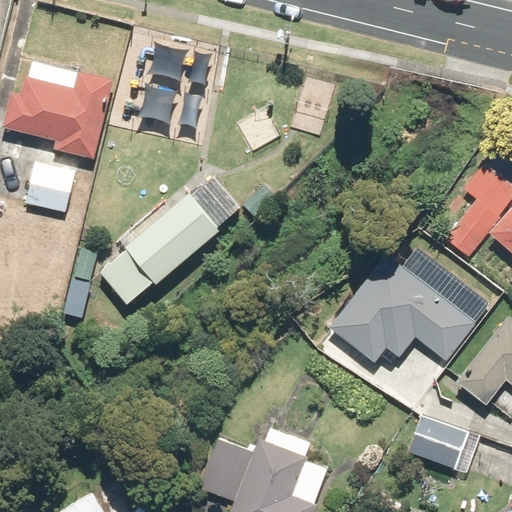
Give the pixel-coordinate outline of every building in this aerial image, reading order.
[(60,145),(104,154),(120,73),(36,56),(29,90),(17,88),(10,127),(61,137),(60,145)] [(336,84),(307,75),(292,127),(321,136),(336,84)] [(511,196),(511,176),(486,157),(469,179),(482,189),(446,236),(469,253),(511,196)] [(81,169),(39,161),(32,198),(74,207),(81,169)] [(173,209),(166,201),(122,237),(129,245),(107,262),(138,301),(231,226),(200,188),(173,209)] [(511,209),(494,231),(511,245),(511,209)] [(100,277),(103,249),(84,246),(80,274),(100,277)] [(408,356),(426,335),(454,359),(483,324),(394,249),(333,323),(381,363),(395,345),(408,356)] [(511,314),(461,375),(493,402),(511,379),(511,314)] [(427,417),(414,449),(460,467),(473,435),(427,417)] [(232,511),(317,511),(337,463),(314,453),(319,441),(277,424),(272,436),(265,433),(259,448),(225,434),(205,484),(238,498),(232,511)] [(127,511),(113,483),(59,511),(127,511)] [(191,511),(186,500),(160,511),(191,511)]
